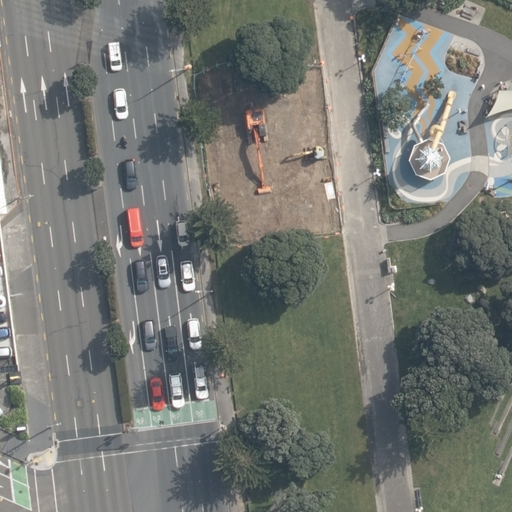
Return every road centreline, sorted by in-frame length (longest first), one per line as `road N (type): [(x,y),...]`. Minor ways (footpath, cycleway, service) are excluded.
road 1 (primary): [(130,0),(196,511)]
road 2 (primary): [(90,511),(32,0)]
